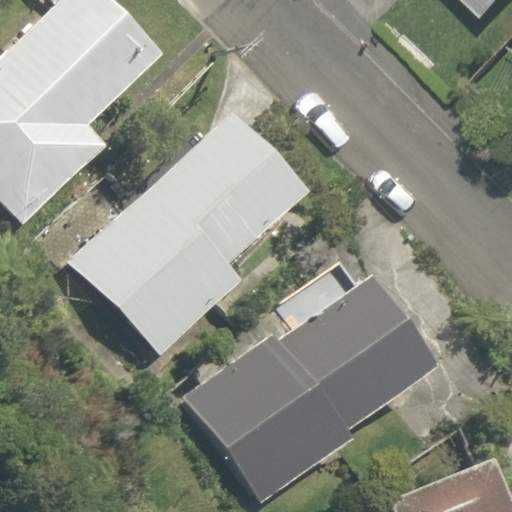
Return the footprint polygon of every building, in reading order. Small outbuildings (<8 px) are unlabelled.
[(46,0),(0,46),(0,213),(13,227),(91,150),(72,131),(142,61),(81,0),(46,0)] [(475,0),(492,15),(505,0),(475,0)] [(57,265),(148,358),(224,285),(210,271),(283,200),(206,120),(57,265)] [(173,400),(250,505),(335,443),(330,437),(417,373),(349,280),(263,343),(258,337),(173,400)] [(488,511),(468,464),(378,503),(381,511),(488,511)]
